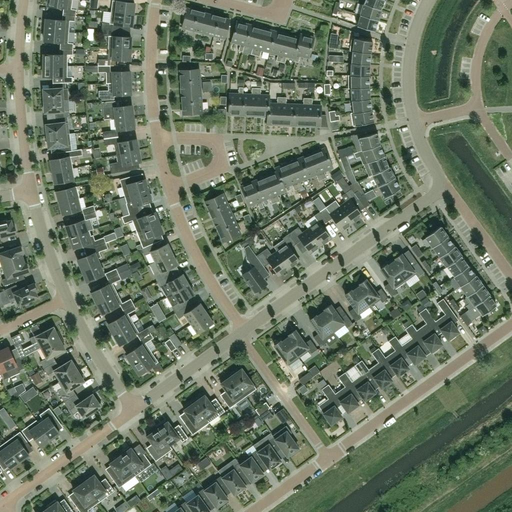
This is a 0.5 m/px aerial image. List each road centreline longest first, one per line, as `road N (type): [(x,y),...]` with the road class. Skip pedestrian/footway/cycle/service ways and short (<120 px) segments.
road 1 (unclassified): [(241,334),(445,188)]
road 2 (residential): [(326,459),(511,324)]
road 3 (residential): [(170,188),(241,334)]
road 4 (residential): [(3,506),(134,411)]
road 5 (residential): [(241,334),(326,459)]
road 6 (residential): [(170,188),(222,168),(215,140),(157,139)]
road 7 (residential): [(157,0),(150,73),(157,139)]
road 8 (residential): [(134,411),(241,334)]
road 9 (residential): [(68,299),(134,411)]
road 10 (unclassified): [(414,122),(409,68),(430,0)]
road 11 (residential): [(19,71),(31,192)]
road 12 (residential): [(477,110),(479,50),(511,2)]
